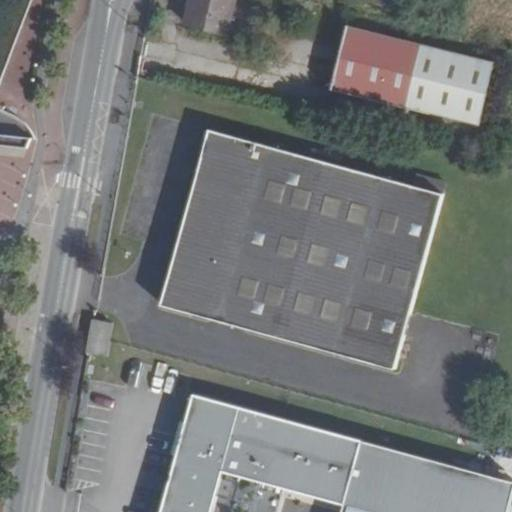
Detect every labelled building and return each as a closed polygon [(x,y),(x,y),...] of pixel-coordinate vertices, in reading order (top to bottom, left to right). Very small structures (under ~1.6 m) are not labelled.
[(191,0),(186,23),(229,34),(237,0),(191,0)] [(480,125),(496,61),(348,25),(333,89),(480,125)] [(445,193),(415,185),(211,129),(162,305),(396,369),(445,193)] [(445,193),(448,181),(418,173),(415,185),(445,193)] [(113,323),(94,319),(91,334),(110,340),(113,323)] [(108,355),(110,340),(91,334),(88,352),(108,355)] [(508,511),(511,501),(511,480),(195,393),(162,511),(213,511),(216,503),(233,507),(242,475),(346,503),(343,511),(508,511)]
